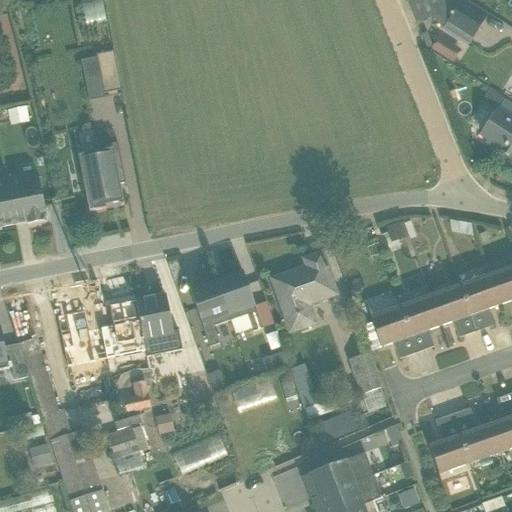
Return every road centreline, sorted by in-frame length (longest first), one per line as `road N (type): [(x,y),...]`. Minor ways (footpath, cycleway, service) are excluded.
road 1 (residential): [(462,201),(0,280)]
road 2 (residential): [(462,201),(380,0)]
